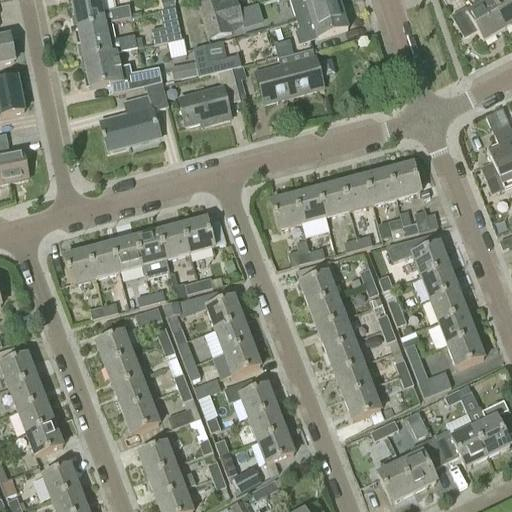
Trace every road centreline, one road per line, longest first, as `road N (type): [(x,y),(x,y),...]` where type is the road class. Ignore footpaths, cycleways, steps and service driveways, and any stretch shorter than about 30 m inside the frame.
road 1 (residential): [(348,511),(221,174)]
road 2 (residential): [(122,511),(16,232)]
road 3 (residential): [(511,345),(425,120)]
road 4 (unclassified): [(70,217),(28,0)]
road 5 (residential): [(221,174),(425,120)]
road 6 (residential): [(70,217),(221,174)]
road 7 (residential): [(425,120),(388,0)]
